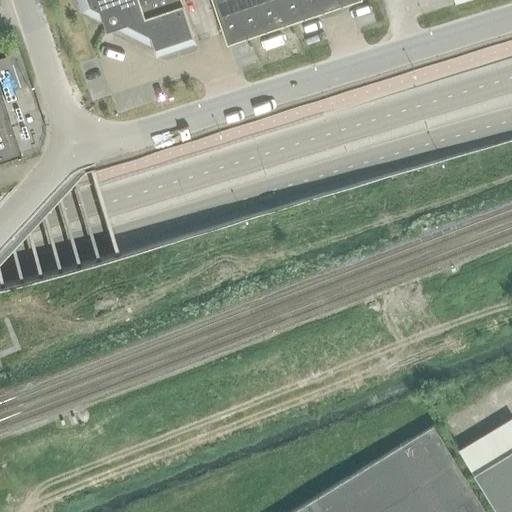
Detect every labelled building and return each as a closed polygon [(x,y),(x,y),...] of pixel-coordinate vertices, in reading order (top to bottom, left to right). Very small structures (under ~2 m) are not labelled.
[(77,0),(81,11),(101,21),(105,31),(115,28),(151,45),(156,57),(195,43),(180,0),(77,0)] [(211,0),(226,43),(353,0),(211,0)] [(0,156),(15,151),(4,119),(2,113),(0,106),(0,156)] [(486,511),(433,423),(287,511),(486,511)] [(511,511),(511,448),(473,473),(472,473),(495,511),(511,511)]
